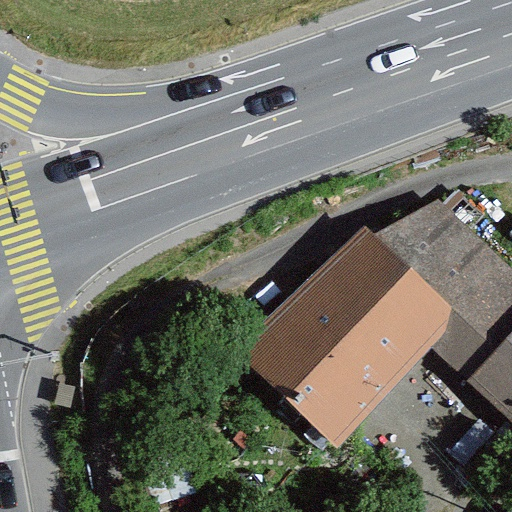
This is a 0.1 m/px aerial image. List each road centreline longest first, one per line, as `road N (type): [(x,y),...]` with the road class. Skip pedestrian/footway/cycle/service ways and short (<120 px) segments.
road 1 (secondary): [(223,153),(511,57)]
road 2 (secondary): [(0,229),(223,153)]
road 3 (secondary): [(223,153),(75,122),(0,87)]
